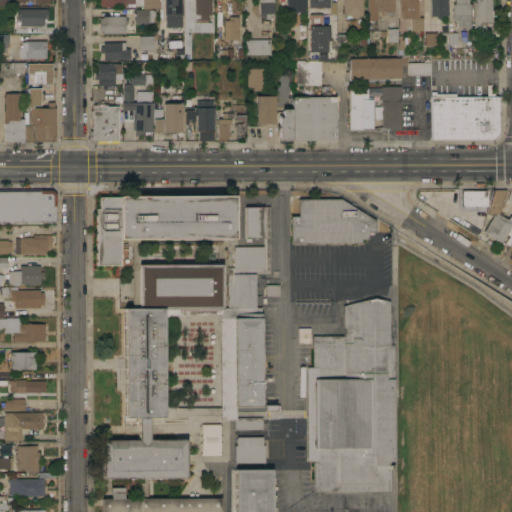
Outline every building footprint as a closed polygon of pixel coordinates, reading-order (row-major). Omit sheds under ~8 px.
[(100,0),(158,0),(158,3),(159,3),(159,8),(151,8),(151,9),(142,9),(142,5),(134,6),(131,6),(131,5),(128,5),(128,3),(124,3),(125,6),(122,6),(122,8),(117,8),(117,6),(100,6),(100,0)] [(164,0),(182,0),(182,4),(180,4),(180,27),(165,27),(164,0)] [(212,0),(212,14),(208,14),(208,20),(200,20),(200,14),(194,14),(194,0),(212,0)] [(274,0),(274,13),(274,18),(266,18),(265,18),(265,15),(266,15),(266,13),(263,13),(263,15),(260,15),(260,14),(259,14),(259,10),(259,0),(274,0)] [(305,0),(305,12),(288,12),(288,4),(286,4),(286,3),(285,3),(285,0),(305,0)] [(343,0),(362,0),(362,15),(357,15),(357,18),(350,18),(345,18),(345,15),(346,15),(343,15),(343,0)] [(393,0),(394,10),(392,10),(392,11),(391,11),(391,15),(380,15),(380,11),(378,11),(378,20),(368,20),(367,0),(393,0)] [(417,0),(417,14),(416,14),(417,18),(423,18),(423,30),(410,31),(410,18),(401,18),(400,0),(417,0)] [(447,0),(447,15),(430,15),(429,0),(447,0)] [(470,28),(458,28),(458,20),(452,20),(452,3),(454,3),(454,0),(468,0),(468,4),(470,4),(470,28)] [(491,0),(491,22),(486,22),(485,40),(480,40),(480,51),(472,51),(472,25),(473,25),(473,0),(491,0)] [(20,25),(20,19),(16,19),(16,9),(47,9),(47,18),(43,18),(43,25),(20,25)] [(134,22),(135,9),(148,9),(148,10),(153,10),(153,11),(154,11),(154,17),(153,17),(153,22),(148,22),(148,23),(134,22)] [(308,26),(309,26),(309,14),(321,14),(321,25),(329,25),(329,40),(327,40),(327,52),(308,52),(308,26)] [(125,16),(125,22),(127,22),(127,27),(125,27),(125,33),(103,33),(103,31),(99,31),(99,17),(102,17),(102,16),(125,16)] [(238,40),(237,40),(237,45),(232,45),(232,40),(223,40),(223,20),(229,20),(229,16),(238,16),(238,40)] [(387,28),(397,28),(397,42),(387,42),(387,28)] [(424,33),(437,32),(437,45),(425,45),(424,33)] [(457,51),(448,51),(448,33),(457,32),(457,51)] [(0,47),(0,34),(8,34),(8,47),(0,47)] [(337,34),(348,34),(348,46),(342,46),(342,45),(337,45),(337,34)] [(153,35),(153,50),(139,50),(139,36),(153,35)] [(271,39),(271,54),(245,54),(245,39),(271,39)] [(19,58),(19,42),(24,42),(24,41),(46,41),(46,58),(19,58)] [(125,42),(125,48),(127,48),(127,49),(130,49),(130,59),(104,60),(104,52),(100,52),(100,46),(103,46),(103,42),(125,42)] [(407,57),(407,65),(401,65),(401,78),(350,78),(349,58),(407,57)] [(425,62),(425,60),(430,60),(431,74),(408,75),(408,62),(425,62)] [(320,84),(296,84),(296,61),(320,61),(320,84)] [(23,62),(23,73),(14,73),(0,73),(0,62),(5,62),(5,67),(6,67),(6,62),(23,62)] [(52,63),(52,83),(27,83),(27,63),(52,63)] [(120,63),(120,73),(122,73),(122,84),(94,85),(94,71),(98,71),(97,64),(120,63)] [(247,68),(263,68),(263,87),(262,87),(259,91),(253,90),(253,87),(247,87),(247,68)] [(122,102),(123,102),(123,83),(131,83),(131,73),(144,73),(144,74),(152,74),(152,84),(144,84),(144,85),(133,85),(133,102),(152,102),(152,132),(144,132),(144,135),(135,136),(135,130),(132,130),(132,119),(122,120),(122,111),(122,102)] [(431,92),(456,91),(456,97),(487,96),(487,84),(491,84),(491,93),(494,93),(494,96),(498,96),(498,130),(498,132),(497,134),(495,137),(492,138),(490,139),(486,139),(431,139),(431,92)] [(401,86),(401,101),(400,101),(400,130),(389,130),(389,127),(381,127),(381,95),(371,95),(371,87),(381,87),(381,86),(401,86)] [(28,125),(28,88),(40,88),(40,93),(43,93),(43,99),(40,99),(40,105),(33,105),(33,107),(48,107),(48,102),(54,102),(54,107),(55,107),(55,141),(23,141),(23,125),(28,125)] [(372,129),(348,129),(348,110),(349,110),(349,88),(360,88),(367,88),(367,99),(372,99),(372,129)] [(23,141),(4,141),(4,123),(3,123),(3,111),(4,108),(4,93),(20,93),(20,117),(20,118),(23,118),(23,125),(23,141)] [(182,132),(163,132),(163,118),(162,118),(162,132),(154,132),(154,119),(153,119),(153,109),(163,109),(163,103),(165,103),(165,96),(181,96),(181,103),(182,103),(182,132)] [(256,96),(275,96),(275,123),(256,123),(256,96)] [(335,97),(335,139),(293,140),(292,97),(335,97)] [(196,115),(194,115),(194,122),(184,122),(184,110),(193,110),(193,107),(196,107),(196,100),(213,100),(214,131),(212,131),(212,141),(198,141),(198,131),(196,131),(196,115)] [(122,122),(120,123),(118,123),(118,140),(92,140),(92,104),(106,104),(106,106),(118,106),(118,111),(122,111),(122,120),(122,122)] [(291,140),(279,140),(279,117),(283,117),(283,109),(291,109),(291,140)] [(217,125),(215,125),(215,119),(217,119),(228,119),(228,125),(228,140),(217,140),(217,125)] [(511,223),(501,242),(483,232),(493,216),(487,214),(493,189),(506,189),(500,210),(500,209),(498,214),(507,219),(509,216),(511,217),(511,223)] [(0,221),(0,191),(40,191),(40,190),(52,190),(56,194),(56,206),(55,206),(55,221),(0,221)] [(462,206),(462,190),(486,190),(486,206),(462,206)] [(101,511),(101,498),(110,498),(110,487),(123,487),(124,498),(141,498),(141,478),(102,478),(101,440),(138,439),(138,418),(124,418),(124,308),(131,308),(131,246),(127,246),(127,239),(120,239),(120,254),(122,254),(122,258),(120,258),(120,265),(96,265),(96,208),(99,208),(99,197),(119,197),(119,195),(234,195),(234,238),(143,239),(143,245),(138,245),(138,261),(136,261),(136,265),(221,264),(221,283),(227,283),(227,267),(233,267),(233,246),(263,246),(263,237),(244,237),(244,206),(269,206),(269,274),(254,274),(254,307),(261,307),(261,374),(263,374),(263,376),(271,376),(271,381),(262,381),(262,406),(264,406),(264,404),(279,404),(279,410),(255,411),(255,407),(235,407),(235,417),(262,417),(262,429),(234,429),(234,419),(221,420),(221,415),(177,415),(177,418),(149,418),(149,439),(186,439),(186,478),(148,478),(148,498),(220,498),(220,511),(101,511)] [(375,232),(367,232),(367,239),(361,239),(361,242),(291,243),(291,216),(298,216),(298,199),(339,199),(374,220),(375,232)] [(33,237),(33,235),(45,235),(45,237),(47,237),(47,254),(19,254),(19,253),(17,253),(17,243),(19,243),(19,237),(33,237)] [(0,253),(0,240),(7,240),(7,241),(11,241),(11,252),(7,252),(7,253),(0,253)] [(368,246),(388,246),(388,291),(382,291),(382,285),(369,285),(368,246)] [(358,294),(336,294),(336,296),(296,296),(296,271),(292,271),(291,258),(296,258),(296,255),(308,255),(308,253),(311,253),(311,250),(333,250),(333,255),(336,255),(336,257),(338,257),(337,254),(357,254),(358,294)] [(0,257),(7,257),(7,262),(8,262),(8,267),(7,267),(7,268),(0,268),(0,257)] [(39,265),(40,283),(35,283),(35,284),(27,284),(27,283),(19,283),(19,285),(12,285),(12,283),(8,283),(8,271),(20,270),(20,265),(39,265)] [(278,284),(278,296),(265,296),(265,284),(278,284)] [(14,307),(14,301),(10,301),(10,290),(10,288),(16,288),(16,290),(39,290),(39,292),(43,292),(43,305),(40,305),(40,307),(14,307)] [(389,345),(393,345),(394,465),(390,465),(390,491),(313,491),(313,460),(307,460),(306,367),(312,367),(312,336),(343,335),(343,305),(374,297),(388,301),(389,345)] [(336,299),(336,318),(296,319),(296,299),(336,299)] [(31,341),(31,342),(26,342),(26,341),(12,341),(12,332),(5,332),(5,327),(1,327),(1,329),(0,329),(0,318),(6,318),(6,317),(20,317),(20,324),(44,323),(44,341),(31,341)] [(35,351),(35,369),(11,369),(11,359),(9,359),(9,351),(35,351)] [(26,392),(26,393),(15,393),(15,392),(10,392),(10,391),(9,391),(9,383),(8,383),(8,380),(15,380),(15,379),(26,379),(26,380),(44,380),(44,392),(26,392)] [(0,410),(0,402),(5,402),(5,399),(9,400),(9,398),(24,398),(24,410),(0,410)] [(42,412),(42,429),(21,429),(21,440),(3,440),(3,412),(42,412)] [(220,455),(201,455),(201,424),(220,424),(220,455)] [(262,437),(262,445),(264,445),(264,462),(235,462),(234,445),(236,445),(236,437),(262,437)] [(37,445),(37,451),(39,451),(39,462),(37,462),(37,471),(24,471),(24,469),(16,469),(16,459),(15,459),(15,454),(16,454),(16,445),(37,445)] [(0,457),(9,457),(9,468),(0,468),(0,457)] [(271,469),(271,511),(235,511),(235,469),(271,469)] [(14,502),(8,502),(0,502),(0,496),(10,496),(10,488),(6,488),(6,483),(9,483),(9,478),(44,478),(43,496),(16,496),(14,497),(14,502)]
